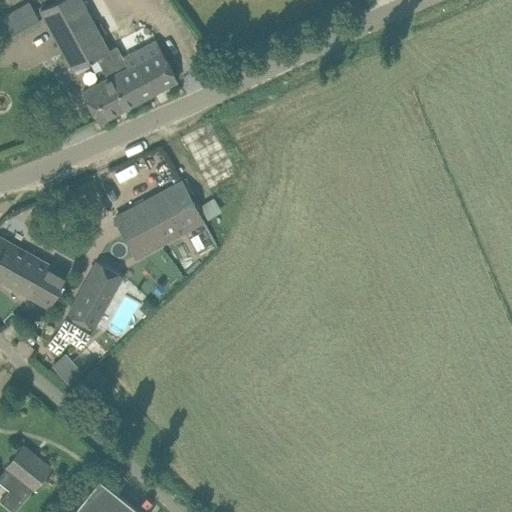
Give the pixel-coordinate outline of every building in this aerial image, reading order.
[(89,61),(96,58),(108,51),(107,49),(81,0),(58,0),(40,10),(63,52),(72,70),(73,69),(75,73),(90,66),(88,62),(89,61)] [(40,20),(30,2),(7,14),(17,33),(40,20)] [(108,51),(96,58),(101,68),(107,78),(82,91),(97,119),(98,122),(177,80),(167,62),(155,40),(144,46),(122,57),(116,45),(107,49),(108,51)] [(182,182),(114,219),(124,236),(135,257),(188,228),(203,220),(192,200),(182,182)] [(47,305),(65,271),(48,262),(20,246),(4,238),(0,235),(0,279),(29,295),(47,305)] [(121,273),(95,259),(65,312),(91,326),(121,273)] [(154,307),(147,299),(142,304),(142,309),(147,314),(154,307)] [(69,383),(81,372),(65,354),(53,365),(69,383)] [(23,445),(17,453),(7,467),(8,468),(0,477),(0,482),(10,491),(2,502),(14,511),(33,488),(38,492),(55,469),(23,445)] [(142,511),(99,477),(71,511),(142,511)]
